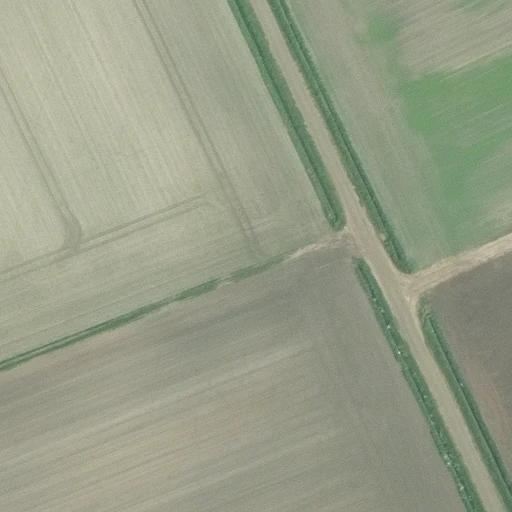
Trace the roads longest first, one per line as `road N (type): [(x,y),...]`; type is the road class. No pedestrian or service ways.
road 1 (unclassified): [(491,511),(251,0)]
road 2 (track): [(0,375),(362,235)]
